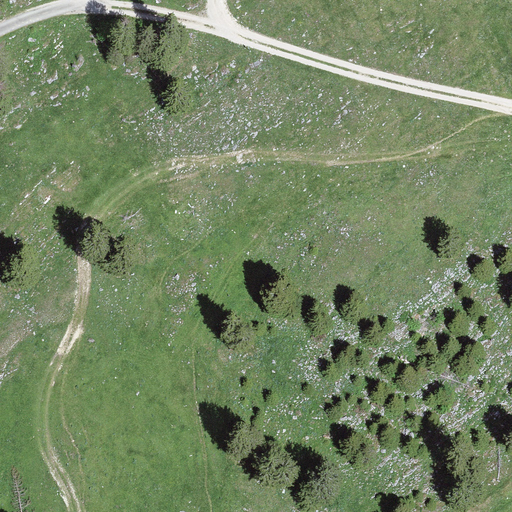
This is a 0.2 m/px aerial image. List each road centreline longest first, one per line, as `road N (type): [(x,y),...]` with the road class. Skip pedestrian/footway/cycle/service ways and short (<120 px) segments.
road 1 (track): [(219,30),(511,107)]
road 2 (track): [(219,30),(157,11),(68,4)]
